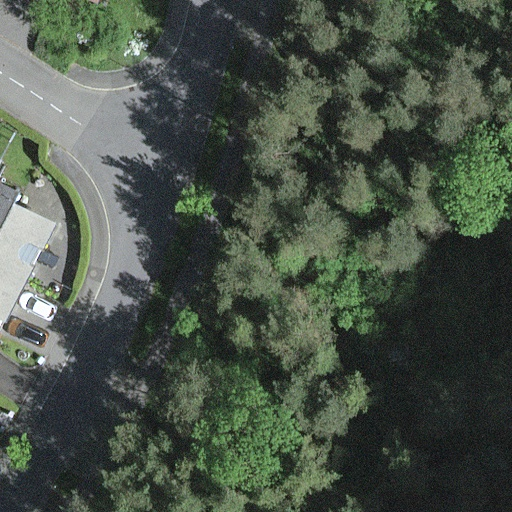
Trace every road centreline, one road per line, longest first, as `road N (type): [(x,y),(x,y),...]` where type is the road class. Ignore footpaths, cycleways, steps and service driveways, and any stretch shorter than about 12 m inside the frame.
road 1 (residential): [(184,155),(122,328),(14,511)]
road 2 (residential): [(0,58),(92,118),(184,155)]
road 3 (residential): [(225,0),(184,155)]
